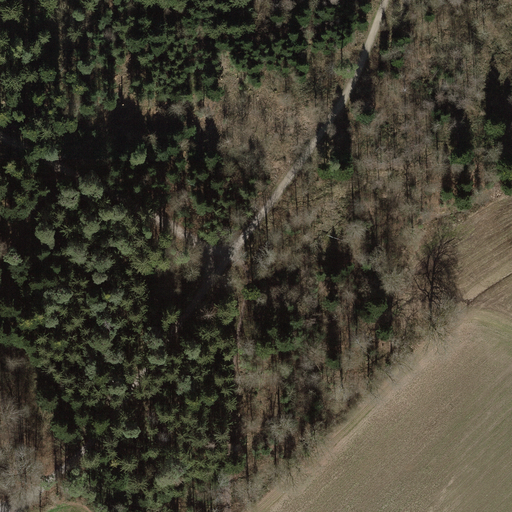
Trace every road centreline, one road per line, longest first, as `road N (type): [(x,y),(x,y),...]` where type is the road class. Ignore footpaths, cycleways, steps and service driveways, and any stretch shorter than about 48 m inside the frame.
road 1 (track): [(224,262),(119,415),(18,511)]
road 2 (track): [(224,262),(332,118),(388,0)]
road 3 (track): [(0,133),(152,212),(224,262)]
road 4 (track): [(232,511),(239,309),(237,275),(224,262)]
